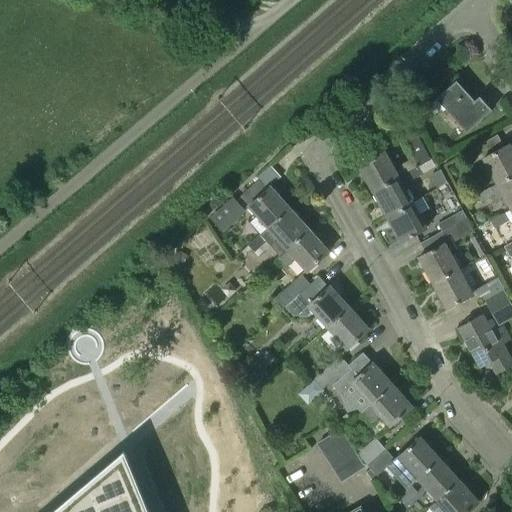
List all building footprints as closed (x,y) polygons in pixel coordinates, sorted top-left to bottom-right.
[(435,99),(466,133),(491,111),(479,97),(474,101),(455,81),(435,99)] [(372,192),(405,174),(418,167),(431,160),(414,130),(402,137),(414,158),(398,166),(400,169),(395,172),(384,152),(358,166),(372,192)] [(504,148),(497,135),(462,154),(466,162),(479,156),(482,160),(483,159),(497,185),(511,176),(511,150),(509,145),(504,148)] [(439,171),(430,176),(437,189),(446,185),(439,171)] [(409,182),(405,174),(372,192),(386,217),(412,203),(403,186),(409,182)] [(511,176),(497,185),(476,195),(480,203),(490,197),(493,203),(503,197),(510,210),(511,209),(511,176)] [(268,228),(289,209),(270,187),(266,190),(258,180),(240,197),(268,228)] [(246,212),(233,198),(232,197),(209,218),(223,233),(246,212)] [(426,229),(412,203),(386,217),(400,243),(426,229)] [(289,209),(268,228),(260,235),(259,235),(247,245),(255,254),(265,245),(264,244),(266,242),(279,257),(308,230),(289,209)] [(511,209),(510,210),(490,221),(494,229),(511,219),(511,209)] [(441,232),(456,224),(452,216),(437,224),(441,232)] [(456,224),(441,232),(420,244),(425,254),(418,258),(432,284),(458,269),(449,253),(456,249),(450,237),(470,226),(466,218),(456,224)] [(308,230),(279,257),(276,259),(285,269),(296,259),(306,271),(328,252),(308,230)] [(180,252),(173,264),(180,269),(188,256),(180,252)] [(458,269),(432,284),(446,309),(472,295),(458,269)] [(286,306),(310,285),(300,275),(274,299),(275,301),(282,309),(286,306)] [(319,277),(310,285),(286,306),(294,315),(309,315),(313,312),(327,328),(349,308),(329,287),(328,288),(319,277)] [(481,302),(504,289),(498,277),(474,290),(481,302)] [(485,300),(494,317),(511,307),(502,290),(485,300)] [(282,309),(275,301),(267,308),(274,316),(282,309)] [(368,330),(349,308),(327,328),(347,349),(368,330)] [(496,374),(511,365),(511,362),(502,344),(510,340),(502,327),(496,330),(490,319),(486,322),(482,315),(457,328),(480,368),(490,363),(496,374)] [(322,390),(330,382),(348,366),(339,356),(313,380),(322,390)] [(361,412),(392,385),(372,364),(366,369),(365,368),(360,362),(333,386),(341,395),(347,411),(354,409),(355,409),(357,408),(361,412)] [(237,375),(250,389),(263,376),(251,363),(237,375)] [(411,407),(392,385),(361,412),(370,423),(379,415),(390,426),(411,407)] [(365,466),(357,454),(340,428),(316,443),(341,483),(366,467),(365,466)] [(375,438),(357,454),(365,466),(367,465),(384,449),(375,438)] [(407,489),(439,459),(419,438),(387,467),(406,488),(407,489)] [(393,459),(384,449),(367,465),(376,476),(393,459)] [(51,511),(147,511),(122,451),(51,511)] [(458,481),(439,459),(407,489),(411,485),(418,479),(436,500),(458,481)] [(428,508),(431,511),(467,511),(478,503),(458,481),(436,500),(428,508)] [(407,489),(406,488),(397,496),(405,505),(418,493),(411,485),(407,489)]
